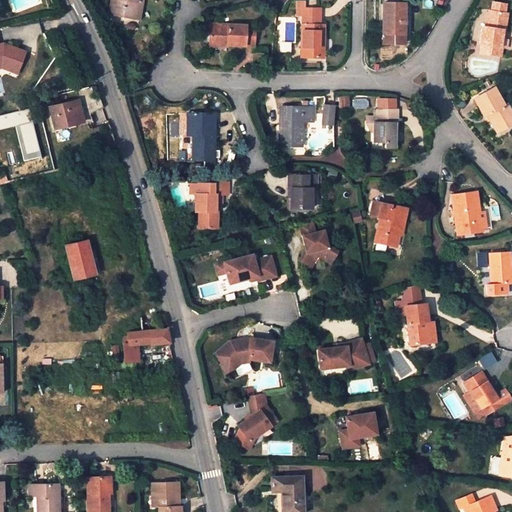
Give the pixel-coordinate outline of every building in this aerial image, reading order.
[(116,18),(136,21),(139,3),(136,3),(136,0),(115,0),(114,5),(111,4),(109,14),(117,15),(116,18)] [(404,4),(383,3),(384,53),(405,53),(404,4)] [(492,4),(491,10),(488,10),(485,25),(482,25),(479,43),(482,43),(481,52),(499,55),(500,47),(505,47),(506,38),(500,37),(502,28),(504,28),(506,13),(503,13),(504,6),(492,4)] [(322,58),(323,36),(319,36),(319,25),(320,8),(306,8),(298,8),(298,15),(302,16),(300,57),(322,58)] [(226,44),(226,45),(254,47),(255,26),(209,24),(208,43),(226,44)] [(0,64),(5,63),(11,65),(14,58),(23,61),(27,49),(10,43),(0,45),(0,64)] [(258,61),(270,62),(271,52),(258,51),(258,61)] [(18,73),(23,61),(14,58),(11,65),(5,63),(0,64),(0,68),(4,68),(18,73)] [(511,123),(508,115),(511,113),(505,104),(503,105),(493,88),(473,99),(483,117),(486,115),(488,114),(492,119),(489,121),(497,134),(511,125),(511,123)] [(91,113),(103,109),(99,95),(86,99),(91,113)] [(79,100),(49,107),(55,129),(84,122),(79,100)] [(313,104),(308,104),(301,105),(280,105),(280,144),(299,144),(302,143),(302,119),(313,119),(313,104)] [(334,125),(334,105),(321,104),(321,125),(334,125)] [(374,120),(373,128),(373,139),(383,139),(382,144),(392,145),(393,121),(396,121),(397,108),(378,107),(378,114),(377,120),(374,120)] [(214,160),(214,136),(210,136),(210,129),(214,129),(213,112),(210,113),(187,113),(188,135),(193,135),(194,161),(214,160)] [(369,128),(373,128),(374,120),(377,120),(378,114),(367,114),(366,120),(369,128)] [(318,175),(292,174),(291,186),(288,187),(289,210),(311,210),(310,187),(318,187),(318,175)] [(223,203),(224,193),(222,193),(222,181),(212,181),(211,183),(193,182),(193,192),(198,193),(197,210),(201,211),(200,226),(219,227),(219,211),(217,211),(218,203),(223,203)] [(222,193),(224,193),(233,194),(233,182),(222,181),(222,193)] [(457,234),(482,231),(479,212),(476,192),(451,195),(457,234)] [(375,240),(397,245),(399,233),(402,221),(404,222),(407,207),(395,204),(395,207),(392,206),(393,204),(372,199),(369,213),(381,216),(375,240)] [(359,208),(351,210),(354,222),(362,220),(359,208)] [(313,220),(301,224),(304,234),(316,231),(313,220)] [(316,231),(304,234),(306,244),(308,243),(310,248),(306,249),(301,259),(312,266),(314,261),(325,258),(331,262),(338,250),(328,245),(324,229),(316,231)] [(86,245),(66,248),(71,282),(91,279),(86,245)] [(511,288),(511,283),(511,281),(511,267),(510,251),(490,252),(492,285),(493,290),(506,289),(511,288)] [(253,253),(225,261),(228,271),(231,282),(252,276),(251,274),(258,272),(260,279),(277,274),(272,255),(255,259),(253,253)] [(477,267),(487,266),(486,253),(476,253),(477,267)] [(225,261),(216,264),(219,274),(228,271),(225,261)] [(404,287),(407,305),(423,304),(421,283),(404,287)] [(492,285),(486,285),(487,296),(506,295),(506,289),(493,290),(492,285)] [(411,343),(431,341),(429,322),(426,303),(423,304),(407,305),(411,343)] [(141,318),(142,331),(155,330),(153,317),(141,318)] [(123,337),(123,344),(138,343),(151,342),(151,344),(161,343),(169,343),(167,330),(155,330),(142,331),(128,332),(128,337),(123,337)] [(244,337),(230,338),(215,349),(221,360),(225,357),(231,364),(237,360),(238,361),(247,361),(247,358),(266,365),(273,345),(253,339),(252,341),(244,339),(244,337)] [(349,342),(348,349),(341,348),(341,350),(337,351),(336,349),(320,351),(322,370),(351,366),(349,361),(359,358),(361,365),(371,362),(364,338),(349,342)] [(348,349),(349,342),(336,346),(336,349),(337,351),(341,350),(341,348),(348,349)] [(140,361),(138,343),(123,344),(125,362),(140,361)] [(221,360),(226,370),(238,361),(237,360),(231,364),(225,357),(221,360)] [(349,361),(351,366),(361,365),(359,358),(349,361)] [(471,389),(478,401),(485,414),(501,403),(494,391),(482,370),(466,380),(471,389)] [(504,385),(494,391),(501,403),(511,397),(504,385)] [(242,390),(243,396),(248,395),(255,394),(254,388),(242,390)] [(479,418),(485,414),(478,401),(471,389),(464,393),(479,418)] [(242,430),(239,432),(236,442),(248,447),(251,442),(250,441),(271,425),(270,423),(276,418),(266,405),(264,393),(255,394),(248,395),(251,412),(245,417),(246,419),(238,425),(242,430)] [(371,396),(355,398),(358,414),(374,412),(371,396)] [(358,414),(351,415),(353,429),(345,431),(347,441),(356,439),(355,436),(363,435),(381,432),(378,411),(374,412),(358,414)] [(503,416),(492,418),(494,428),(505,426),(503,416)] [(363,435),(355,436),(356,439),(347,441),(348,446),(364,444),(363,435)] [(511,475),(511,440),(504,439),(501,458),(494,457),(489,459),(487,469),(490,472),(511,475)] [(302,475),(273,476),(273,490),(282,489),(282,511),(303,511),(302,475)] [(110,479),(86,480),(87,511),(108,511),(108,503),(111,503),(110,479)] [(157,493),(158,501),(158,511),(179,511),(179,502),(176,502),(175,480),(151,481),(151,493),(157,493)] [(36,511),(58,511),(58,494),(55,494),(54,484),(36,485),(36,496),(36,511)] [(65,511),(64,484),(54,484),(55,494),(58,494),(58,511),(65,511)] [(456,499),(460,509),(464,507),(475,502),(471,493),(456,499)] [(466,511),(489,511),(493,510),(496,509),(491,495),(475,502),(464,507),(466,511)]
